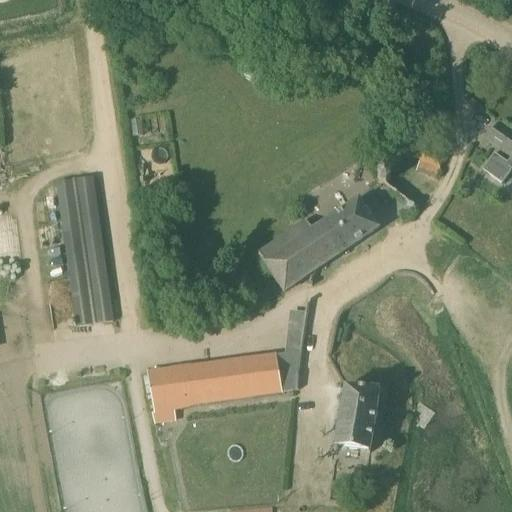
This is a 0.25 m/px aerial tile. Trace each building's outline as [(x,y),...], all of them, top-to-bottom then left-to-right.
[(511,131),(499,123),(486,142),(510,159),(511,158),(511,131)] [(439,174),(445,158),(424,151),(419,167),(439,174)] [(387,185),(391,182),(392,176),(388,172),(383,171),(379,174),(378,180),(381,184),(387,185)] [(340,256),(379,229),(359,201),(322,227),(340,256)] [(84,229),(92,289),(72,292),(77,328),(114,323),(100,227),(84,229)] [(285,295),(340,256),(322,227),(265,266),(285,295)] [(300,353),(306,305),(301,304),(299,316),(291,315),(286,355),(277,356),(276,354),(147,373),(156,427),(177,422),(177,413),(193,409),(193,408),(283,395),(283,392),(295,390),(300,353)] [(370,452),(379,391),(346,389),(336,448),(370,452)]
